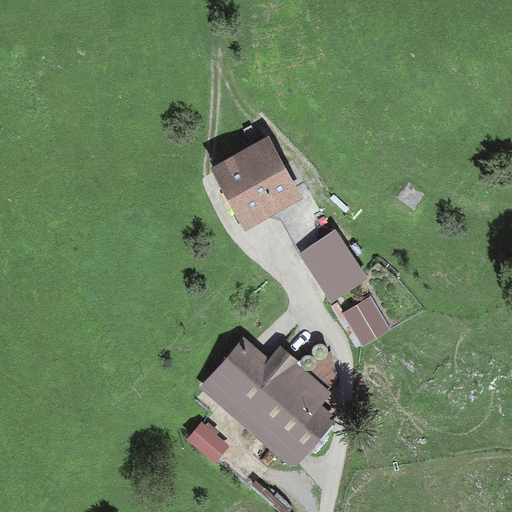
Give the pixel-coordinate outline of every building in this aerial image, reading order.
[(266,139),(217,167),(248,221),(298,193),(266,139)] [(331,300),(369,276),(336,226),(298,251),(331,300)] [(389,325),(372,296),(346,312),(364,341),(389,325)] [(267,355),(246,336),(203,384),(292,463),(336,413),(320,399),(328,389),(277,344),(267,355)] [(215,461),(230,444),(202,419),(186,436),(215,461)]
